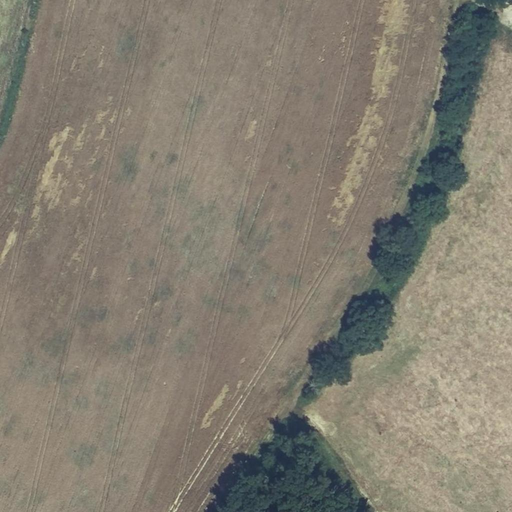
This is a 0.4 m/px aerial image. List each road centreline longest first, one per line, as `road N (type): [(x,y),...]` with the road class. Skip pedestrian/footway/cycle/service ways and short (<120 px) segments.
road 1 (track): [(278,417),(385,252),(436,118),(462,0)]
road 2 (track): [(219,511),(278,417),(303,414)]
